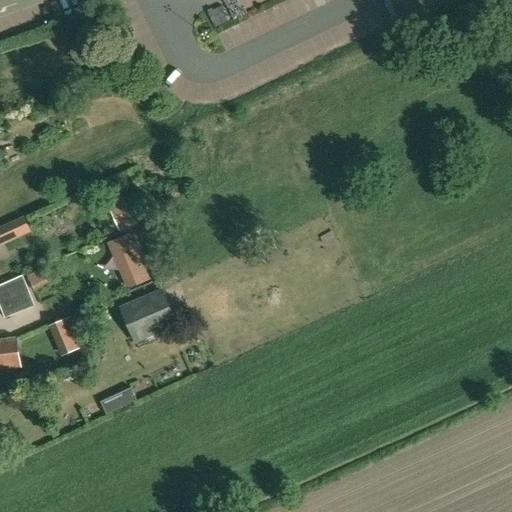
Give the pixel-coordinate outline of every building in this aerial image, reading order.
[(109,203),(119,229),(138,222),(128,195),(109,203)] [(108,241),(121,270),(128,286),(152,277),(145,261),(133,231),(108,241)] [(24,280),(0,289),(0,305),(5,318),(35,306),(24,280)] [(119,306),(134,343),(178,325),(163,288),(119,306)] [(70,317),(51,325),(63,355),(83,347),(70,317)] [(0,369),(20,368),(17,344),(0,345),(0,369)] [(100,401),(106,413),(136,399),(131,387),(100,401)]
